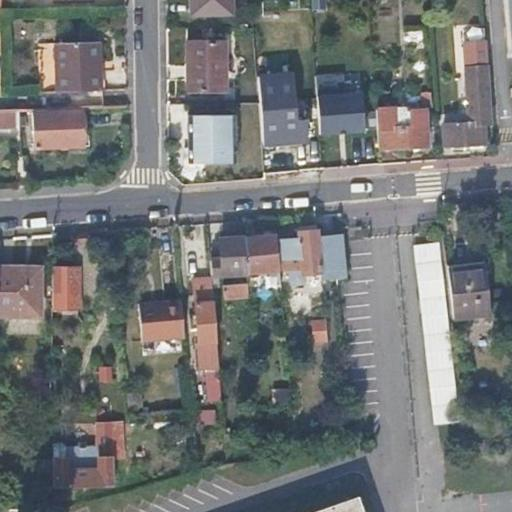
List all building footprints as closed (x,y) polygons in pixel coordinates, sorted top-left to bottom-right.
[(229,0),(190,0),(190,15),(230,14),(229,0)] [(52,45),(52,94),(99,92),(97,71),(91,71),(90,43),(52,45)] [(223,44),(184,45),(185,93),(222,92),(223,44)] [(302,117),(295,117),(293,70),(253,72),(257,145),(304,143),(302,117)] [(481,72),(462,74),(468,128),(442,131),(444,151),(483,146),(482,129),(488,129),(481,72)] [(313,134),(361,133),(360,89),(339,89),(338,79),(312,80),(313,134)] [(421,108),(431,107),(430,95),(420,96),(421,108)] [(375,112),(378,152),(426,149),(424,114),(407,115),(408,131),(396,132),(396,119),(400,119),(400,112),(389,112),(390,107),(383,107),(383,112),(375,112)] [(15,111),(0,111),(0,128),(16,128),(15,111)] [(81,112),(34,114),(36,149),(76,148),(75,129),(81,128),(81,112)] [(231,118),(185,118),(186,166),(232,165),(231,118)] [(241,221),(222,222),(223,235),(242,235),(241,221)] [(302,275),(320,274),(317,238),(316,233),(298,234),(298,240),(283,241),(284,272),(290,272),(291,285),(302,285),(302,275)] [(276,236),(242,239),(245,275),(279,273),(276,236)] [(320,274),(321,281),(338,280),(346,278),(344,257),(341,236),(317,238),(320,274)] [(220,265),(209,266),(210,278),(245,275),(242,239),(218,241),(220,265)] [(433,426),(439,425),(460,422),(448,324),(437,244),(416,246),(411,247),(433,426)] [(40,267),(0,266),(0,315),(39,315),(40,267)] [(74,267),(51,268),(51,305),(74,305),(74,267)] [(485,268),(469,270),(474,320),(491,318),(485,268)] [(474,320),(469,270),(446,272),(453,323),(474,320)] [(209,414),(222,413),(210,284),(192,286),(198,372),(205,372),(209,414)] [(224,313),(248,312),(247,297),(223,300),(224,313)] [(143,342),(183,339),(180,301),(140,305),(143,342)] [(309,319),(310,343),(326,342),(325,318),(309,319)] [(288,406),(289,389),(271,388),(270,405),(288,406)] [(114,486),(113,429),(98,429),(97,452),(69,452),(62,444),(52,444),(52,459),(53,486),(114,486)] [(38,491),(53,490),(53,486),(52,459),(37,460),(38,491)] [(359,511),(355,497),(313,511),(359,511)]
